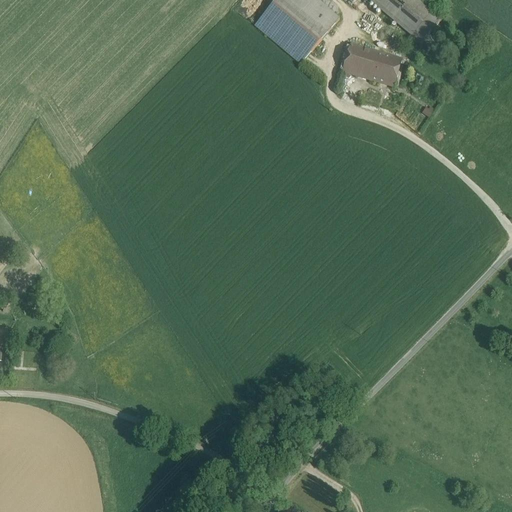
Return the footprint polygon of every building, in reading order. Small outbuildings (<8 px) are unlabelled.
[(328,35),(286,0),(277,0),(255,27),(301,66),(328,34),(328,35)] [(340,20),(315,0),(286,0),(328,35),(340,20)] [(433,12),(419,0),(372,0),(371,2),(412,37),(433,12)] [(433,12),(412,37),(421,45),(443,20),(433,12)] [(402,61),(351,47),(347,62),(367,68),(364,79),(394,88),(402,61)] [(367,68),(347,62),(343,74),(364,79),(367,68)]
